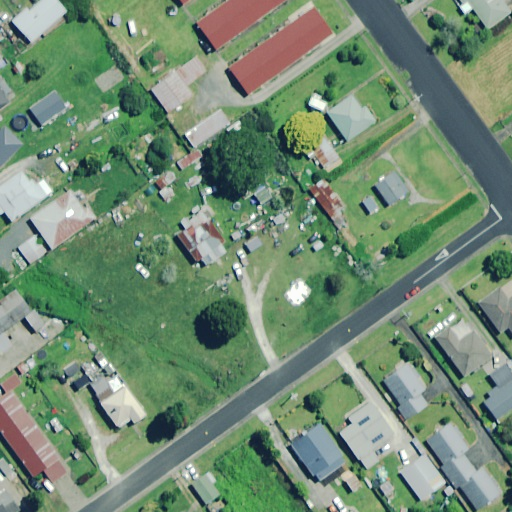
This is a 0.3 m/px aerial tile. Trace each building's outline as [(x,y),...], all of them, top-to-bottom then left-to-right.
[(64,12),(53,0),(40,0),(27,12),(24,8),(10,21),(29,43),(64,12)] [(283,0),(228,0),(194,24),(213,51),(283,0)] [(511,0),(451,0),(461,15),(471,9),(484,29),(511,10),(511,0)] [(331,35),(311,7),(225,68),(245,96),(331,35)] [(166,113),(179,103),(190,95),(184,87),(204,71),(194,57),(149,91),(166,113)] [(360,110),(350,96),(325,113),(344,141),(372,122),(363,108),(360,110)] [(179,103),(166,113),(192,147),(227,121),(218,110),(197,126),(179,103)] [(0,163),(21,147),(4,126),(0,129),(0,163)] [(334,154),(322,137),(307,148),(319,164),(334,154)] [(192,150),(173,162),(179,171),(198,159),(192,150)] [(32,186),(21,171),(0,185),(0,212),(2,212),(9,222),(50,192),(41,179),(32,186)] [(406,191),(391,172),(372,186),(386,206),(406,191)] [(345,210),(321,179),(307,190),(322,210),(328,205),(337,217),(345,210)] [(50,250),(93,218),(88,210),(84,213),(67,191),(28,219),(50,250)] [(221,239),(200,211),(183,223),(186,228),(171,239),(192,266),(197,262),(202,267),(222,252),(216,244),(221,239)] [(44,252),(33,236),(0,260),(0,267),(5,275),(22,263),(24,267),(44,252)] [(511,293),(505,299),(497,287),(475,303),(498,334),(506,328),(511,336),(511,293)] [(0,299),(0,355),(11,347),(1,334),(23,318),(33,332),(42,325),(31,310),(29,312),(13,290),(0,299)] [(457,343),(445,327),(432,337),(461,377),(489,356),(471,332),(457,343)] [(425,388),(407,362),(380,380),(398,405),(394,408),(403,420),(425,405),(417,394),(425,388)] [(87,363),(80,368),(88,382),(96,378),(87,363)] [(511,377),(502,364),(486,375),(495,387),(478,399),(493,420),(511,406),(511,377)] [(5,391),(19,381),(11,372),(0,380),(0,389),(2,392),(0,393),(0,436),(30,477),(41,470),(51,483),(65,473),(5,391)] [(465,381),(457,387),(466,398),(473,392),(465,381)] [(141,417),(123,388),(111,396),(106,386),(92,395),(114,429),(129,420),(131,423),(141,417)] [(391,434),(367,400),(344,416),(350,424),(337,434),(363,470),(378,460),(370,449),(391,434)] [(467,449),(449,423),(424,441),(441,465),(439,468),(454,489),(457,487),(475,511),(500,493),(481,467),(474,473),(460,454),(467,449)] [(317,424),(287,444),(310,477),(313,475),(317,481),(343,463),(317,424)] [(443,483),(422,454),(397,472),(418,501),(443,483)] [(359,485),(347,467),(338,473),(350,491),(359,485)] [(221,492),(207,472),(189,485),(203,505),(221,492)] [(386,481),(377,488),(383,496),(392,490),(386,481)] [(0,493),(0,511),(14,511),(17,511),(3,492),(0,493)]
